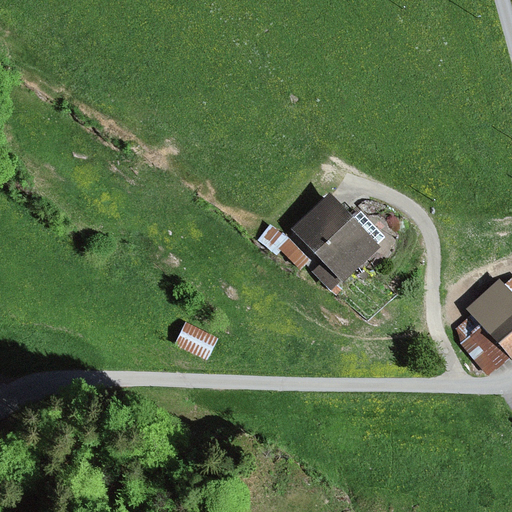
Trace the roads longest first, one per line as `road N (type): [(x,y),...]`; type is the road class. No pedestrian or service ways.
road 1 (unclassified): [(511,382),(99,379),(34,386),(0,399)]
road 2 (track): [(463,385),(436,326),(436,241),(424,208),(355,177)]
